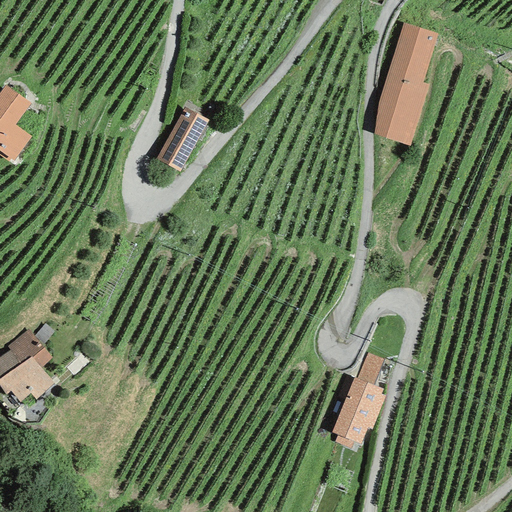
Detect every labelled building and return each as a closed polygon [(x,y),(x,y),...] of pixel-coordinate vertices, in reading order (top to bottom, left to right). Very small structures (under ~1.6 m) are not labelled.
[(404,25),(375,122),(391,126),(388,138),(411,144),(430,82),(423,80),(436,34),(404,25)] [(29,101),(3,81),(0,85),(0,150),(13,161),(32,136),(13,121),(29,101)] [(186,163),(210,108),(185,97),(161,152),(186,163)] [(57,366),(25,326),(0,345),(0,386),(12,401),(57,366)] [(352,379),(345,377),(338,395),(347,398),(334,432),(363,443),(369,428),(371,429),(384,395),(380,393),(382,388),(353,377),(352,379)]
